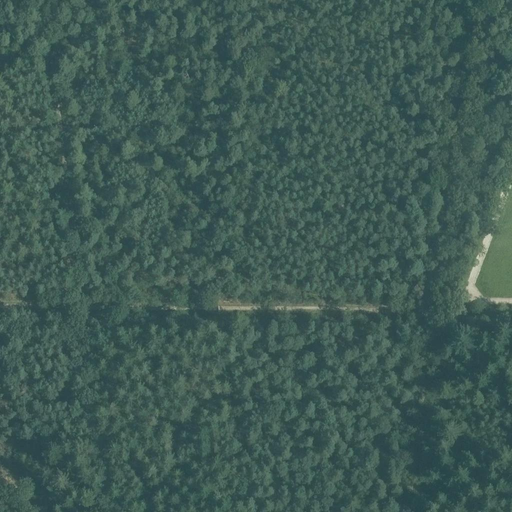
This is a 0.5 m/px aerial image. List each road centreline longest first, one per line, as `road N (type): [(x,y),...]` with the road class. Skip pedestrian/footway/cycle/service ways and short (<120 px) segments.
road 1 (track): [(433,313),(0,304)]
road 2 (track): [(408,511),(433,313)]
